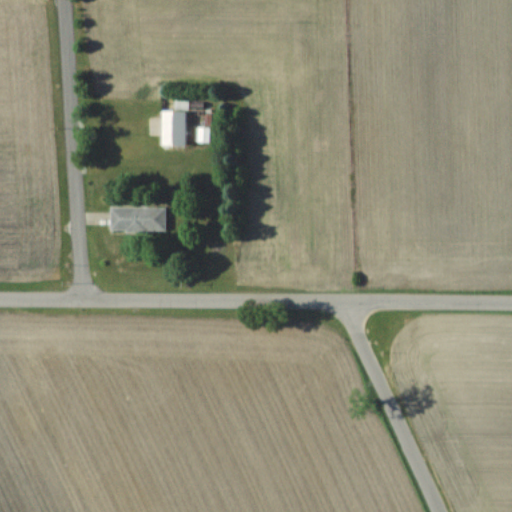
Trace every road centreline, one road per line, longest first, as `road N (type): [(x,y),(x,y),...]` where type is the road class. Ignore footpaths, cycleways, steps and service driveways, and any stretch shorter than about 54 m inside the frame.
road 1 (residential): [(511,301),(0,299)]
road 2 (residential): [(84,301),(65,0)]
road 3 (residential): [(442,511),(338,300)]
